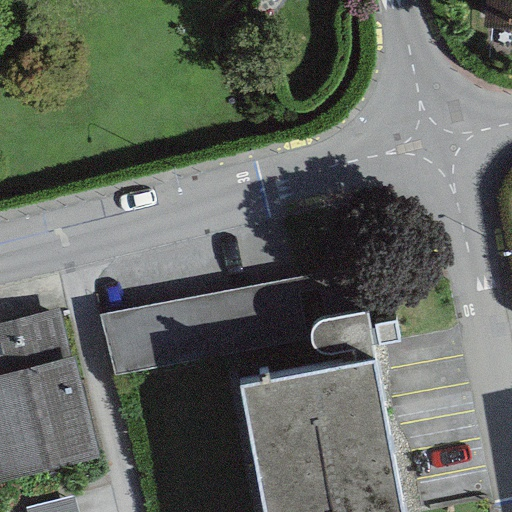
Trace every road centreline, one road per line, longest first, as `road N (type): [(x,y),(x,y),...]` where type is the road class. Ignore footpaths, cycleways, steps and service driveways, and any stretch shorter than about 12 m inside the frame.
road 1 (residential): [(0,254),(434,145)]
road 2 (residential): [(511,477),(478,305),(434,145)]
road 3 (unknown): [(101,228),(143,511)]
road 4 (residential): [(434,145),(398,0)]
